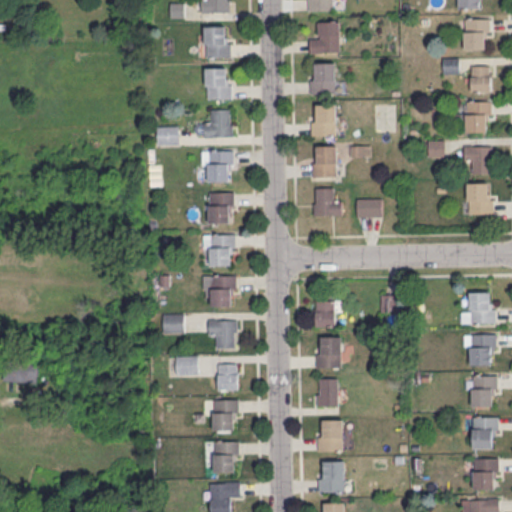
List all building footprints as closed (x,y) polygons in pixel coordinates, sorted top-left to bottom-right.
[(202,0),(203,11),(230,11),(229,0),(202,0)] [(333,0),(333,9),(309,9),(309,0),(333,0)] [(184,2),(171,2),(171,16),(184,16),(184,2)] [(465,48),(485,48),(485,31),(490,31),(490,16),(466,17),(466,30),(464,30),(465,48)] [(318,19),(341,19),(341,52),(310,52),(309,36),(320,36),(320,33),(319,33),(318,19)] [(205,24),(226,24),(226,41),(232,41),(232,55),(207,56),(207,42),(206,42),(205,24)] [(459,73),(459,57),(443,57),(443,73),(459,73)] [(316,59),(337,59),(337,77),(335,77),(336,91),(312,91),(311,77),(317,77),(316,59)] [(206,66),(227,65),(227,83),(232,82),(232,97),(208,97),(208,84),(206,84),(206,66)] [(471,65),(471,90),(491,90),(491,65),(471,65)] [(467,130),(487,130),(487,113),(492,113),(492,98),(467,99),(468,112),(466,112),(467,130)] [(317,101),(338,100),(338,119),(336,119),(337,132),(313,133),(312,119),(317,118),(317,101)] [(211,107),(230,107),(230,122),(233,122),(233,135),(205,135),(204,120),(212,120),(211,107)] [(158,125),(158,143),(179,143),(179,125),(158,125)] [(318,142),(338,142),(339,161),(337,161),(337,174),(313,175),(313,160),(318,160),(318,142)] [(465,144),(492,144),(492,172),(472,172),(472,159),(465,159),(465,144)] [(371,155),(371,145),(352,145),(352,155),(371,155)] [(209,180),(230,179),(229,162),(235,162),(234,148),(210,148),(210,162),(209,162),(209,180)] [(468,180),(489,180),(489,197),(494,197),(494,211),(470,212),(469,198),(468,198),(468,180)] [(333,196),(333,186),(315,186),(315,214),(341,214),(341,196),(333,196)] [(209,221),(230,221),(230,204),(235,203),(235,189),(210,190),(210,203),(209,203),(209,221)] [(357,198),(357,215),(382,215),(382,198),(357,198)] [(211,264),(231,263),(231,246),(236,246),(236,232),(211,232),(212,246),(210,246),(211,264)] [(211,305),(232,305),(232,288),(237,288),(237,273),(212,274),(213,287),(211,287),(211,305)] [(495,291),(471,291),(471,312),(462,312),(462,322),(495,322),(495,291)] [(398,294),(382,294),(382,311),(398,311),(398,294)] [(316,299),(335,298),(335,323),(316,324),(316,299)] [(163,313),(184,313),(184,331),(164,332),(163,313)] [(209,318),(237,317),(238,330),(235,330),(235,346),(217,347),(217,332),(209,332),(209,318)] [(471,332),(496,332),(496,345),(492,346),(492,363),(471,363),(471,344),(472,344),(471,332)] [(322,334),(343,333),(343,351),(342,351),(342,365),(316,366),(316,352),(322,352),(322,334)] [(177,355),(198,355),(198,373),(177,374),(177,355)] [(5,380),(39,380),(39,361),(5,361),(5,380)] [(218,362),(237,361),(238,387),(219,387),(218,362)] [(473,374),(498,374),(498,388),(493,388),(494,405),(473,405),(472,386),(473,386),(473,374)] [(339,405),(339,377),(318,377),(318,405),(339,405)] [(213,429),(234,428),(234,411),(239,411),(239,397),(214,397),(214,411),(213,411),(213,429)] [(474,415),(498,415),(499,428),(494,429),(494,446),(473,446),(473,427),(474,427),(474,415)] [(323,417),(344,417),(345,434),(343,434),(344,449),(318,449),(318,435),(323,435),(323,417)] [(214,471),(235,471),(235,454),(240,453),(240,439),(215,440),(215,453),(214,453),(214,471)] [(475,456),(499,455),(500,469),(495,469),(495,487),(474,487),(474,467),(475,467),(475,456)] [(324,459),(345,458),(346,476),(344,476),(345,490),(319,491),(319,477),(324,476),(324,459)] [(210,511),(231,511),(231,495),(241,495),(240,481),(209,482),(210,511)] [(462,511),(491,511),(492,511),(500,511),(500,498),(462,498),(462,511)] [(325,511),(325,500),(346,500),(346,511),(325,511)]
